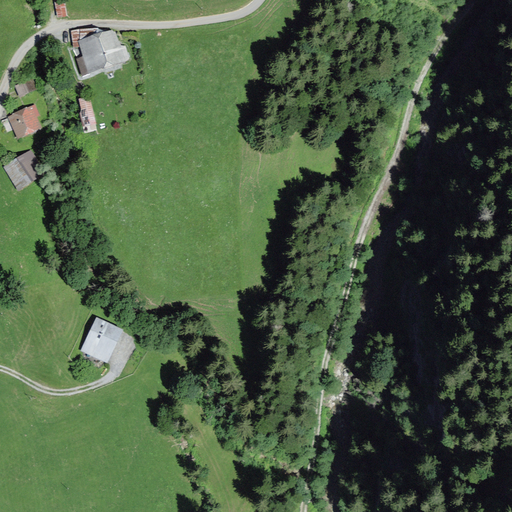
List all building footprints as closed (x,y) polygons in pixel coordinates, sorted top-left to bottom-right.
[(66,15),(66,5),(57,4),(56,15),(66,15)] [(119,30),(82,43),(93,76),(130,63),(119,30)] [(26,81),(29,91),(36,90),(33,79),(26,81)] [(25,82),(15,85),(19,96),(29,93),(25,82)] [(78,100),(85,131),(97,129),(91,97),(78,100)] [(34,103),(8,116),(19,139),(45,127),(34,103)] [(22,142),(0,160),(0,171),(15,191),(43,169),(22,142)] [(117,332),(92,322),(79,355),(103,365),(117,332)]
